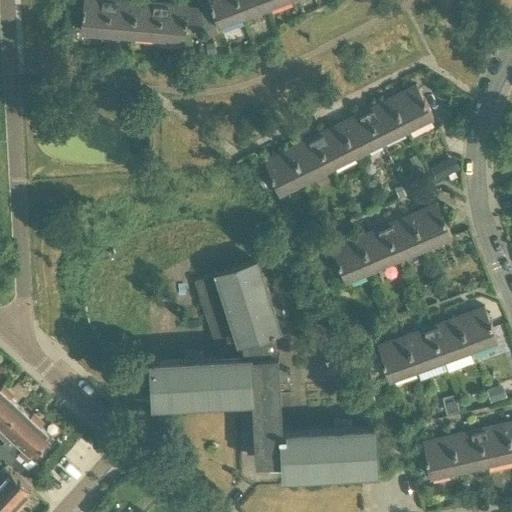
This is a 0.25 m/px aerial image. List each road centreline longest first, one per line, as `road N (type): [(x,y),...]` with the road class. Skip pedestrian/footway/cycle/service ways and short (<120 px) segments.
road 1 (residential): [(25,347),(7,0)]
road 2 (residential): [(511,52),(485,102),(474,154),(483,225),(511,297)]
road 3 (residential): [(122,443),(25,347)]
